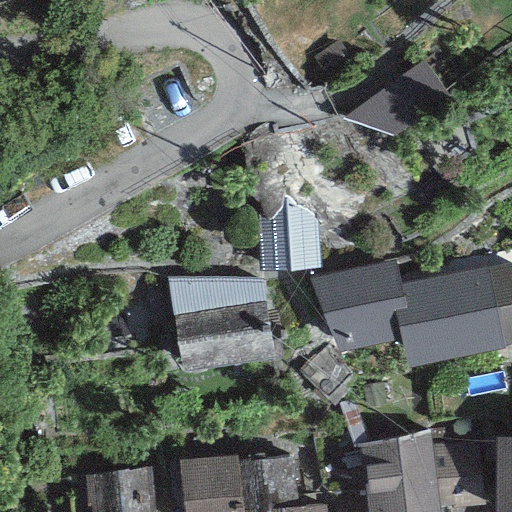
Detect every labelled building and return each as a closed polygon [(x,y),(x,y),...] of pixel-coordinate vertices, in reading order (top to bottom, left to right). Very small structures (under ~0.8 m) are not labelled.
[(393,140),(444,103),(420,69),(368,105),(393,140)] [(260,270),(261,272),(318,268),(316,219),(284,197),(270,217),(257,218),(260,270)] [(309,280),(336,352),(400,340),(394,311),(406,308),(395,262),(309,280)] [(400,340),(406,369),(503,350),(502,346),(511,344),(511,262),(402,285),(406,308),(394,311),(400,340)] [(261,280),(166,278),(182,374),(274,358),(261,280)] [(368,511),(443,511),(438,478),(434,446),(431,429),(361,445),(368,511)] [(511,511),(511,436),(496,438),(494,511),(511,511)] [(480,442),(434,446),(438,478),(483,475),(480,442)] [(183,511),(326,511),(325,504),(296,508),(290,459),(238,465),(237,456),(178,462),(183,511)] [(91,507),(91,511),(154,511),(150,469),(83,475),(86,507),(91,507)]
